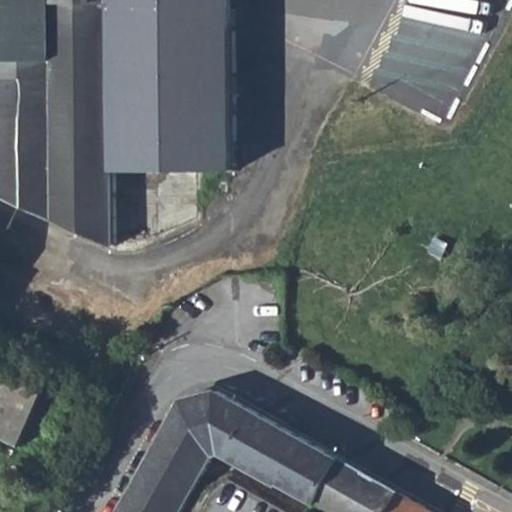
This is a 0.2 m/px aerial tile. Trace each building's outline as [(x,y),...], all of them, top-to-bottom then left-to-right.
[(0,0),(0,197),(19,206),(126,250),(201,219),(203,172),(238,169),(237,0),(0,0)] [(433,114),(447,113),(509,0),(414,0),(382,58),(402,56),(403,71),(410,75),(411,88),(428,86),(429,101),(412,102),(433,114)] [(0,436),(24,447),(49,394),(0,369),(0,436)] [(281,483),(316,503),(339,462),(341,459),(221,391),(183,400),(119,511),(181,511),(215,456),(221,454),(276,483),(279,485),(281,483)] [(332,511),(390,511),(399,497),(339,462),(316,503),(332,511)] [(433,511),(401,494),(399,497),(390,511),(433,511)]
